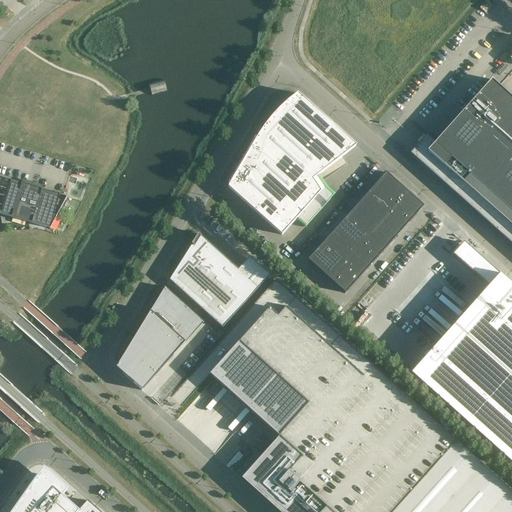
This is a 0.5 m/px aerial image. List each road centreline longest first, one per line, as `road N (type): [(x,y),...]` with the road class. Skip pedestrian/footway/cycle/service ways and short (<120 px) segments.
road 1 (unclassified): [(279,57),(99,355),(109,380),(256,511)]
road 2 (tertiary): [(233,511),(0,303)]
road 3 (unclassified): [(279,57),(511,264)]
road 4 (tertiary): [(0,379),(147,511)]
road 5 (unclassified): [(120,511),(45,449),(21,459),(0,490)]
